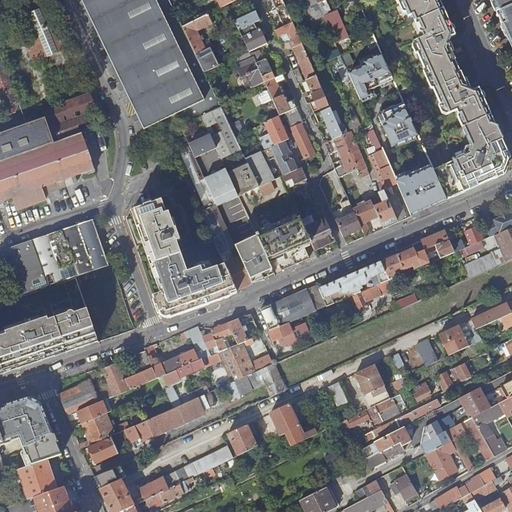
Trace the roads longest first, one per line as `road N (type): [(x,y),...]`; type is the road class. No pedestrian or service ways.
road 1 (residential): [(511,291),(146,461),(142,475),(127,483)]
road 2 (residential): [(511,185),(158,333)]
road 3 (residential): [(109,207),(124,127),(65,0)]
road 4 (residential): [(42,375),(94,511)]
road 5 (residential): [(158,333),(109,207)]
road 6 (residential): [(158,333),(42,375)]
